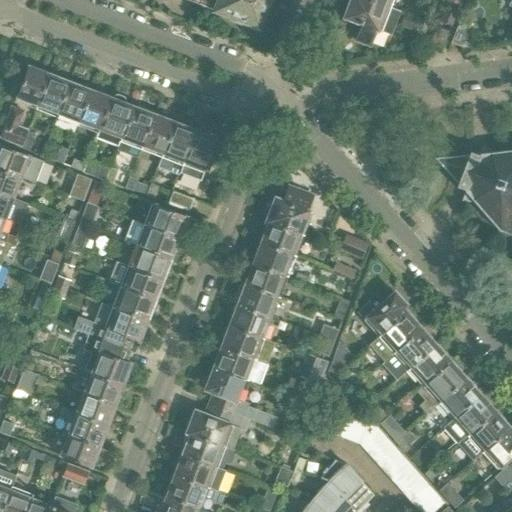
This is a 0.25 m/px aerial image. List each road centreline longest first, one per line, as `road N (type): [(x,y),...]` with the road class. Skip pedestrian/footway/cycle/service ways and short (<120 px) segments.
road 1 (residential): [(274,97),(114,511)]
road 2 (residential): [(511,357),(274,97)]
road 3 (residential): [(0,10),(239,99),(274,97)]
road 4 (residential): [(274,97),(257,70),(71,0)]
road 5 (residential): [(358,79),(511,64)]
